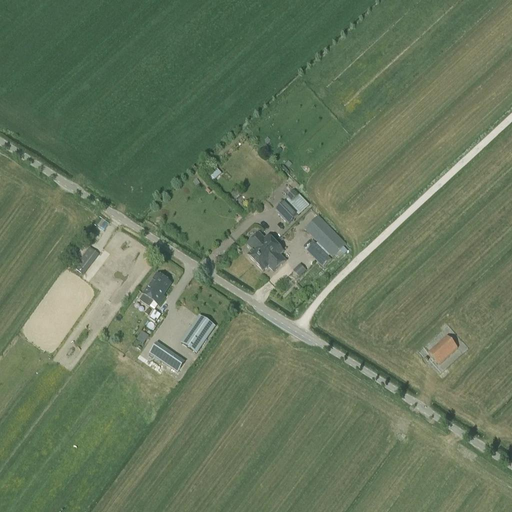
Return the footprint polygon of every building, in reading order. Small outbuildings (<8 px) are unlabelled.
[(300,215),(308,207),(293,191),(285,199),(300,215)] [(288,226),(297,217),(284,203),(275,212),(288,226)] [(304,221),(308,225),(316,218),(312,213),(304,221)] [(317,218),(304,230),(332,259),(334,257),(337,260),(347,252),(343,248),(345,247),(317,218)] [(264,240),(259,234),(256,237),(255,235),(251,240),(252,241),(247,246),(252,252),(247,256),(255,265),(275,245),(267,237),(264,240)] [(322,268),(330,261),(313,244),(306,251),(322,268)] [(273,274),(285,262),(280,257),(283,253),(275,245),(255,265),(263,273),(268,268),(273,274)] [(85,254),(94,261),(98,256),(89,249),(85,254)] [(299,278),(305,272),(299,265),(293,272),(299,278)] [(170,286),(156,276),(143,296),(158,307),(164,299),(162,297),(170,286)] [(154,311),(150,318),(158,323),(162,316),(154,311)] [(214,328),(199,318),(181,345),(196,355),(214,328)] [(457,349),(446,338),(438,345),(433,341),(426,348),(430,352),(428,354),(439,366),(457,349)] [(173,356),(166,366),(177,374),(184,364),(173,356)]
